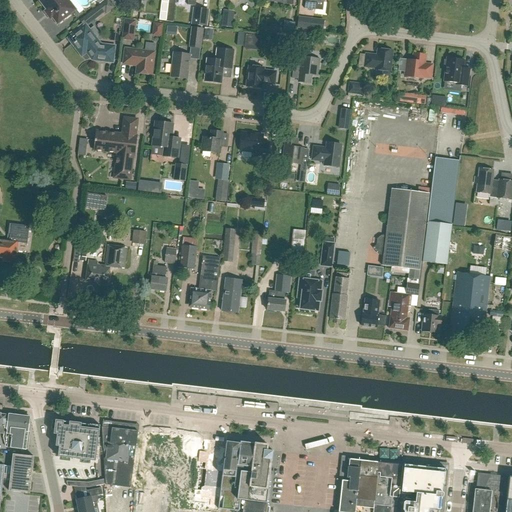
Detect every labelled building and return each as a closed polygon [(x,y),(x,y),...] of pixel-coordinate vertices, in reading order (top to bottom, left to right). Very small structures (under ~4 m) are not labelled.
[(68,0),(38,0),(57,24),(76,10),(79,14),(83,10),(75,0),(70,0),(69,1),(68,0)] [(108,0),(105,0),(80,21),(84,27),(85,26),(86,27),(104,13),(106,15),(114,8),(108,0)] [(162,0),(159,20),(166,21),(168,5),(168,0),(162,0)] [(305,0),(304,9),(315,10),(316,1),(324,2),(324,0),(305,0)] [(173,22),(175,6),(168,5),(166,21),(173,22)] [(194,8),(192,25),(208,27),(210,10),(194,8)] [(226,8),(223,24),(236,26),(238,9),(226,8)] [(317,30),(318,20),(304,18),(303,29),(317,30)] [(125,19),(123,40),(135,41),(137,21),(125,19)] [(284,21),(282,36),(293,37),(295,23),(284,21)] [(270,25),(269,33),(279,35),(280,27),(270,25)] [(114,47),(97,45),(98,41),(94,37),(99,34),(94,28),(90,31),(86,27),(85,26),(84,27),(83,28),(81,26),(71,34),(76,40),(72,44),(82,56),(86,52),(89,55),(93,56),(92,59),(112,62),(114,47)] [(202,49),(204,29),(192,27),(190,47),(202,49)] [(260,37),(246,35),(244,49),(252,49),(253,43),(260,44),(260,37)] [(137,65),(136,73),(152,75),(154,52),(125,49),(123,64),(131,65),(132,64),(137,65)] [(223,68),(232,69),(234,51),(217,49),(216,60),(207,59),(204,81),(221,83),(223,68)] [(375,70),(390,71),(392,51),(378,50),(377,56),(366,54),(364,67),(376,68),(375,70)] [(173,53),(170,77),(187,79),(190,55),(173,53)] [(310,83),(311,75),(317,76),(319,60),(302,58),(303,54),(295,53),(292,78),(299,79),(298,82),(310,83)] [(425,55),(414,54),(413,61),(407,60),(405,76),(422,78),(423,77),(431,78),(432,65),(424,64),(425,55)] [(467,87),(469,69),(463,68),(464,60),(447,58),(447,61),(445,61),(444,67),(446,67),(444,82),(456,83),(456,85),(467,87)] [(247,86),(261,88),(262,83),(274,85),(275,72),(263,71),(264,68),(249,67),(247,86)] [(348,93),(362,95),(364,85),(349,83),(348,93)] [(401,96),(400,102),(425,106),(425,99),(401,96)] [(431,119),(438,120),(439,108),(433,107),(431,119)] [(350,117),(342,116),(340,129),(348,130),(350,117)] [(96,131),(93,150),(117,153),(114,178),(130,180),(133,155),(135,155),(137,136),(135,136),(137,120),(124,118),(122,134),(96,131)] [(171,138),(173,124),(155,122),(152,146),(164,147),(163,156),(178,158),(180,139),(171,138)] [(222,134),(223,132),(211,131),(210,138),(203,137),(201,151),(220,154),(221,147),(227,148),(228,135),(222,134)] [(267,158),(269,143),(262,142),(263,135),(242,133),(240,151),(255,153),(254,156),(267,158)] [(283,162),(301,165),(303,149),(296,148),(297,140),(286,138),(283,162)] [(80,139),(78,155),(85,156),(87,140),(80,139)] [(325,161),(324,166),(338,167),(341,145),(327,143),(326,148),(314,147),(312,160),(325,161)] [(381,152),(401,153),(401,143),(381,143),(381,152)] [(407,146),(407,153),(412,154),(412,156),(430,157),(431,148),(417,147),(417,146),(407,146)] [(447,265),(451,225),(454,198),(459,161),(435,158),(428,222),(423,262),(447,265)] [(186,182),(188,165),(176,164),(174,180),(186,182)] [(218,164),(216,179),(219,180),(216,200),(227,202),(229,180),(228,180),(230,165),(218,164)] [(492,181),(494,171),(479,169),(478,178),(475,177),(474,184),(477,184),(476,193),(490,194),(490,197),(511,200),(511,193),(511,181),(499,180),(499,181),(492,181)] [(169,178),(155,179),(155,191),(170,190),(169,178)] [(328,184),(327,194),(339,195),(340,185),(328,184)] [(384,250),(382,266),(409,269),(408,279),(418,280),(428,194),(391,189),(386,237),(381,237),(378,240),(377,246),(380,250),(384,250)] [(104,210),(106,196),(87,193),(84,207),(104,210)] [(266,199),(253,198),(252,205),(265,207),(266,199)] [(311,200),(311,208),(322,209),(323,201),(311,200)] [(496,230),(510,232),(511,222),(497,220),(496,230)] [(15,262),(18,237),(27,238),(29,227),(9,224),(8,235),(10,236),(9,241),(0,240),(0,256),(5,258),(4,261),(15,262)] [(235,230),(225,229),(222,262),(232,263),(235,230)] [(304,258),(305,247),(306,231),(295,230),(290,264),(301,265),(303,257),(304,258)] [(144,244),(146,232),(134,231),(132,243),(144,244)] [(260,266),(264,233),(256,232),(255,239),(254,239),(252,254),(253,254),(252,265),(260,266)] [(496,245),(511,249),(511,235),(500,232),(496,245)] [(81,249),(96,251),(97,244),(96,244),(97,236),(85,235),(84,242),(82,242),(81,249)] [(182,246),(179,268),(194,269),(196,247),(197,240),(183,238),(182,246)] [(323,242),(320,267),(332,268),(335,243),(323,242)] [(109,267),(124,269),(126,248),(108,246),(105,266),(105,267),(109,267)] [(473,246),(473,253),(483,254),(483,247),(473,246)] [(175,264),(178,249),(168,247),(165,263),(175,264)] [(202,257),(200,279),(199,290),(191,289),(189,308),(209,310),(211,291),(217,292),(218,282),(218,279),(220,259),(202,257)] [(105,266),(97,265),(97,262),(88,261),(85,282),(107,284),(109,267),(105,267),(105,266)] [(150,290),(166,292),(167,279),(165,279),(166,268),(153,266),(150,290)] [(368,267),(367,275),(382,277),(383,268),(382,268),(368,267)] [(300,309),(318,311),(319,301),(320,301),(322,292),(320,292),(322,282),(313,281),(314,272),(304,271),(302,280),(300,279),(298,290),(302,291),(300,309)] [(490,277),(457,273),(451,326),(458,327),(457,333),(476,335),(477,323),(481,323),(482,315),(485,315),(490,277)] [(333,295),(330,319),(334,320),(333,324),(339,324),(340,321),(344,321),(347,297),(346,296),(349,275),(336,274),(333,295)] [(267,310),(284,312),(285,301),(284,301),(285,292),(289,293),(291,277),(277,276),(275,291),(277,291),(276,300),(268,299),(267,310)] [(495,278),(494,292),(504,293),(506,279),(495,278)] [(238,314),(238,308),(242,281),(226,279),(222,312),(238,314)] [(411,307),(410,307),(411,296),(417,297),(419,285),(407,284),(405,295),(393,294),(390,293),(388,306),(392,307),(389,329),(408,331),(411,307)] [(363,313),(361,326),(377,328),(378,316),(377,316),(379,301),(365,299),(363,313)] [(424,310),(422,332),(437,333),(438,326),(440,326),(441,317),(438,317),(439,311),(424,310)] [(490,317),(489,324),(501,326),(502,318),(490,317)] [(9,415),(9,416),(6,415),(4,437),(4,438),(7,447),(22,449),(27,449),(29,432),(29,431),(26,431),(27,418),(23,418),(24,417),(24,416),(9,415)] [(58,458),(95,463),(100,427),(56,421),(54,435),(57,436),(56,447),(59,448),(58,458)] [(103,449),(107,450),(106,459),(104,458),(104,459),(106,485),(131,488),(138,432),(102,427),(103,449)] [(142,439),(139,464),(174,468),(173,476),(208,480),(208,484),(205,484),(203,500),(203,506),(218,508),(222,473),(226,441),(211,440),(211,447),(207,447),(208,443),(178,439),(177,443),(174,443),(175,435),(147,432),(146,440),(142,439)] [(219,509),(240,511),(241,500),(266,503),(273,451),(267,450),(268,445),(255,443),(255,444),(254,444),(254,443),(240,442),(240,444),(239,444),(239,443),(226,442),(219,509)] [(9,491),(25,493),(30,494),(31,482),(32,473),(34,457),(13,454),(11,474),(4,474),(3,478),(10,479),(9,491)] [(373,511),(379,463),(345,459),(338,511),(373,511)] [(396,511),(402,466),(402,465),(379,463),(373,511),(396,511)] [(405,502),(403,504),(403,510),(419,511),(424,468),(404,466),(400,499),(407,500),(407,502),(405,502)] [(419,511),(429,511),(430,509),(440,510),(441,498),(443,496),(443,494),(442,493),(444,470),(424,468),(419,511)] [(473,511),(504,511),(509,478),(483,475),(478,474),(478,478),(476,490),(473,511)] [(88,492),(89,499),(78,501),(79,511),(94,511),(93,504),(99,503),(98,497),(103,496),(102,489),(88,492)] [(245,502),(243,511),(265,511),(267,504),(245,502)]
